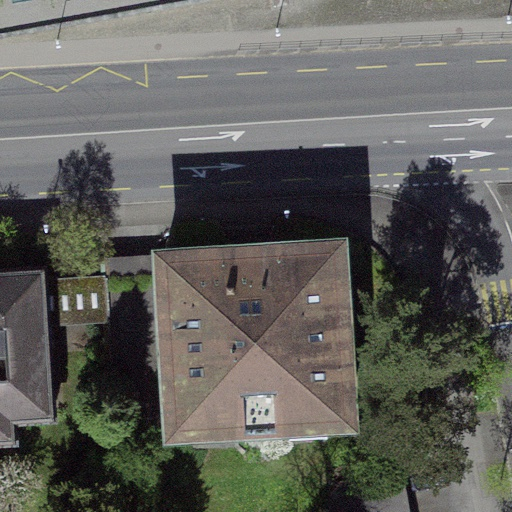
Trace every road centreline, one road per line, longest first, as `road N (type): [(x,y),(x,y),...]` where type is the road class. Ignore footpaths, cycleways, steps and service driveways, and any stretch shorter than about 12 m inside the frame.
road 1 (primary): [(0,139),(337,119)]
road 2 (residential): [(337,119),(447,184),(511,270)]
road 3 (primary): [(337,119),(511,109)]
